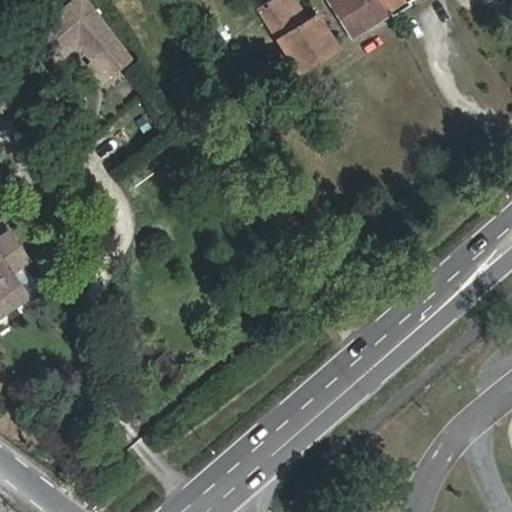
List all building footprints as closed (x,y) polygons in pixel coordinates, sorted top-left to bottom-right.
[(73,0),(35,31),(57,58),(77,42),(93,61),(117,42),(83,0),(73,0)] [(303,72),(340,47),(319,20),(311,25),(305,16),(294,0),(278,0),(261,12),(263,16),(272,27),(303,72)] [(393,21),(395,20),(381,0),(335,0),(331,3),(355,39),(389,16),(393,21)] [(381,0),(395,20),(410,9),(414,14),(433,0),(442,0),(443,2),(445,0),(381,0)] [(311,25),(319,20),(313,11),(305,16),(311,25)] [(264,33),(272,27),(263,16),(255,21),(264,33)] [(131,21),(121,28),(126,34),(135,27),(131,21)] [(0,315),(28,296),(0,255),(0,315)]
